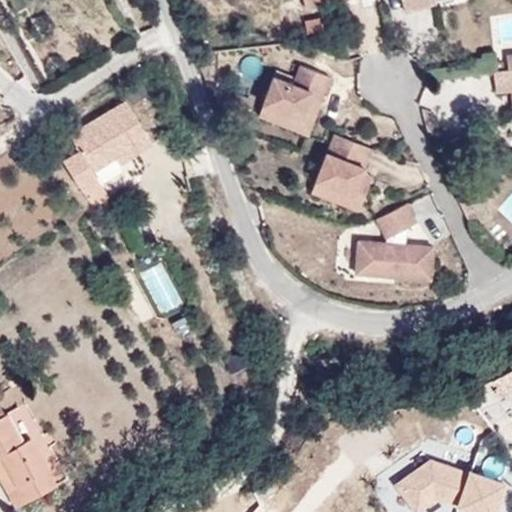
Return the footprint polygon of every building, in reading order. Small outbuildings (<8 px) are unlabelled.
[(401,0),(405,11),(436,2),(435,0),(401,0)] [(321,73),(296,64),(290,80),(275,74),(263,106),(302,122),(321,73)] [(511,68),(508,69),(493,71),(496,91),(511,89),(511,68)] [(309,135),(330,77),(321,73),(302,122),(263,106),(259,115),(309,135)] [(153,143),(125,101),(70,135),(80,150),(64,160),(82,188),(153,143)] [(440,133),(434,112),(424,108),(422,108),(428,136),(440,133)] [(331,144),(316,183),(354,197),(363,172),(372,148),(334,134),(331,144)] [(360,210),(372,175),(363,172),(354,197),(316,183),(312,192),(360,210)] [(109,197),(97,178),(82,188),(93,207),(109,197)] [(472,204),(482,199),(477,190),(458,200),(466,215),(474,211),(475,211),(472,204)] [(403,226),(416,219),(408,203),(379,218),(388,234),(403,226)] [(476,217),(474,211),(466,215),(469,221),(476,217)] [(402,243),(403,226),(388,234),(387,243),(402,243)] [(429,275),(431,245),(402,243),(387,243),(359,241),(357,270),(429,275)] [(140,269),(157,314),(180,305),(163,260),(140,269)] [(22,442),(6,413),(5,414),(0,416),(0,455),(0,456),(16,485),(7,489),(16,507),(57,484),(31,437),(22,442)] [(16,485),(0,456),(0,455),(0,477),(7,489),(16,485)] [(493,511),(503,481),(470,470),(470,473),(430,459),(397,483),(416,509),(436,495),(485,511),(493,511)]
